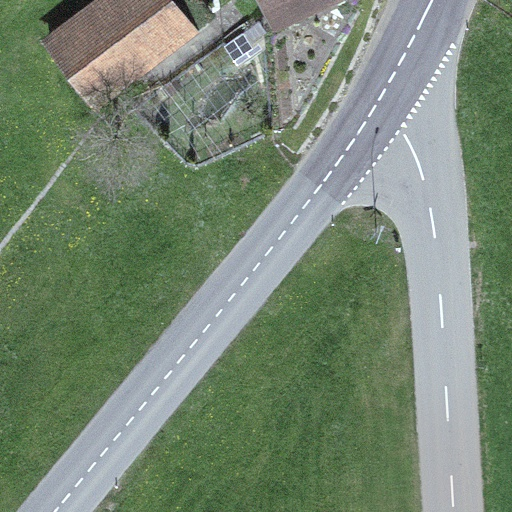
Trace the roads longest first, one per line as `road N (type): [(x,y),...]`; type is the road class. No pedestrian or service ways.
road 1 (secondary): [(51,511),(296,218),(376,103)]
road 2 (tertiary): [(453,511),(430,206),(418,160),(376,103)]
